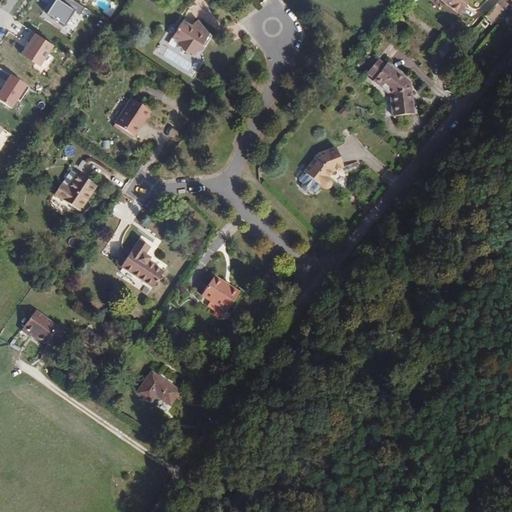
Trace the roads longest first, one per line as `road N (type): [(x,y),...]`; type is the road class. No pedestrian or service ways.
road 1 (residential): [(511,44),(319,277)]
road 2 (residential): [(319,277),(204,428),(153,511)]
road 3 (residential): [(224,186),(278,75),(275,43)]
road 4 (residential): [(319,277),(224,186)]
